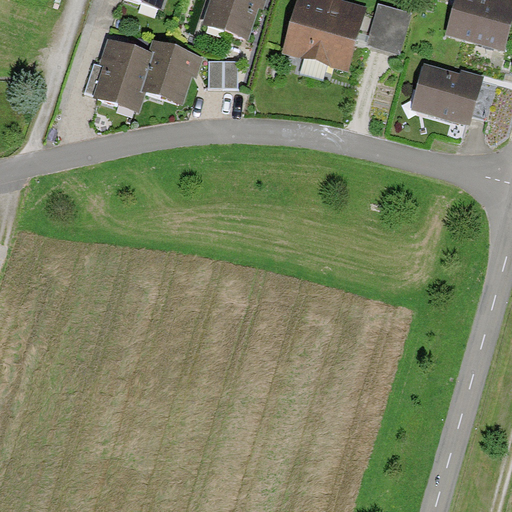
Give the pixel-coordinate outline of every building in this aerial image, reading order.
[(135,0),(163,8),(165,0),(135,0)] [(267,0),(211,0),(204,24),(250,38),(259,11),(264,13),(267,0)] [(340,0),(296,0),(282,52),(347,71),(357,38),(366,7),(340,0)] [(511,0),(458,0),(448,35),(506,51),(511,27),(511,0)] [(379,5),(367,45),(400,54),(412,14),(379,5)] [(96,64),(86,92),(140,114),(147,94),(141,92),(154,54),(150,53),(110,40),(101,66),(96,64)] [(154,54),(141,92),(147,94),(157,97),(158,96),(183,105),(193,75),(197,77),(203,60),(154,43),(150,53),(154,54)] [(210,63),(210,89),(237,89),(237,62),(210,63)] [(426,64),(412,110),(468,126),(483,76),(463,70),(462,75),(426,64)]
